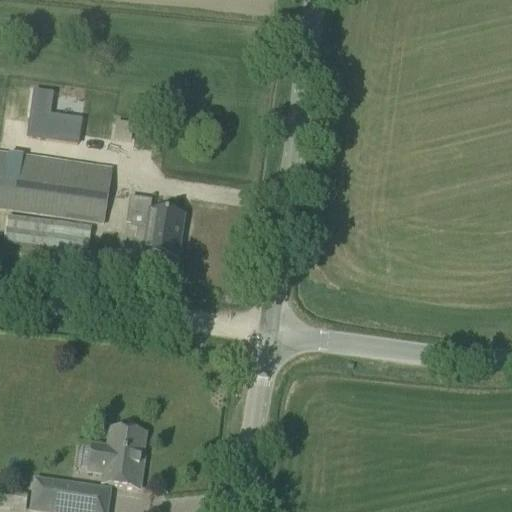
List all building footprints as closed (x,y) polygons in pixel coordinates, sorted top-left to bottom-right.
[(0,135),(16,135),(16,70),(0,70),(0,135)] [(47,93),(31,90),(24,138),(74,145),(77,121),(43,116),(47,93)] [(0,212),(102,227),(110,173),(0,157),(0,212)] [(132,260),(163,265),(164,259),(176,261),(182,219),(149,215),(148,218),(131,216),(129,231),(136,232),(132,260)] [(109,478),(107,489),(137,493),(141,469),(139,469),(144,437),(135,436),(135,431),(132,428),(128,426),(123,426),(120,429),(118,433),(109,432),(107,452),(100,451),(96,476),(109,478)] [(79,511),(83,491),(34,484),(30,511),(79,511)]
